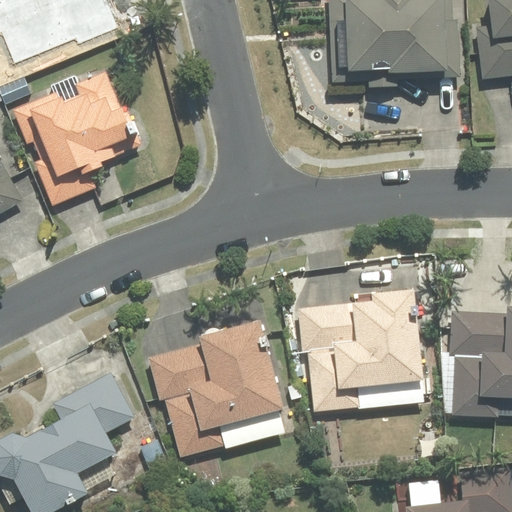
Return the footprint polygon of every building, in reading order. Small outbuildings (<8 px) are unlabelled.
[(0,0),(0,12),(20,61),(100,27),(104,36),(139,21),(130,0),(0,0)] [(408,86),(408,66),(453,67),(454,0),(340,0),(339,82),(374,83),(374,85),(408,86)] [(511,0),(495,0),(497,21),(480,23),(486,78),(511,75),(511,0)] [(17,110),(31,143),(37,141),(43,156),(37,158),(56,205),(101,186),(96,173),(130,159),(127,150),(147,141),(131,104),(124,107),(109,71),(17,110)] [(0,211),(22,200),(30,195),(19,175),(11,179),(6,169),(14,165),(0,139),(0,211)] [(420,283),(374,287),(375,296),(302,303),(307,350),(312,350),(315,388),(317,407),(427,396),(425,377),(429,376),(420,283)] [(511,416),(511,411),(511,312),(456,309),(453,350),(442,349),(439,412),(511,416)] [(170,398),(178,432),(185,457),(291,431),(285,405),(289,404),(267,315),(207,330),(211,344),(153,359),(163,400),(170,398)] [(57,400),(65,416),(33,433),(31,432),(29,431),(27,430),(25,430),(22,430),(20,430),(18,430),(16,431),(14,431),(12,432),(10,434),(8,435),(6,436),(5,438),(4,440),(2,442),(1,444),(1,446),(0,448),(0,450),(0,453),(0,455),(0,457),(1,459),(2,461),(3,463),(4,465),(6,467),(7,468),(9,470),(11,471),(13,472),(15,473),(17,473),(19,474),(29,494),(38,511),(48,511),(97,488),(86,466),(125,446),(115,427),(140,414),(117,369),(57,400)] [(162,437),(143,444),(152,468),(171,462),(162,437)] [(511,511),(511,468),(463,473),(465,493),(413,497),(414,511),(511,511)]
